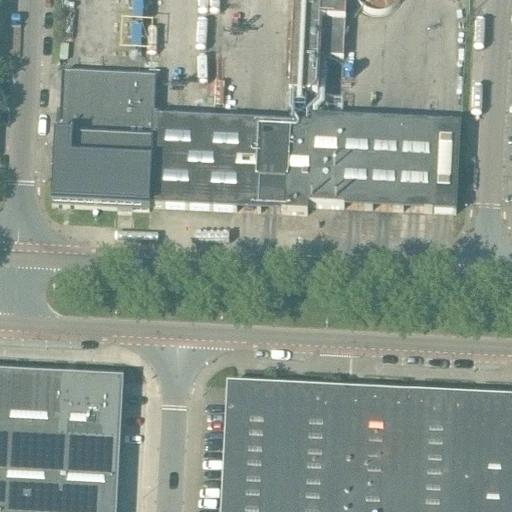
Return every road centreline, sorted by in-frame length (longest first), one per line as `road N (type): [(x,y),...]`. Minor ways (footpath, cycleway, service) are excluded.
road 1 (tertiary): [(488,273),(20,252)]
road 2 (tertiary): [(179,334),(511,353)]
road 3 (unclassified): [(488,273),(497,0)]
road 4 (unclassified): [(20,252),(31,0)]
road 5 (unclassified): [(170,511),(179,334)]
road 6 (tertiary): [(14,328),(179,334)]
